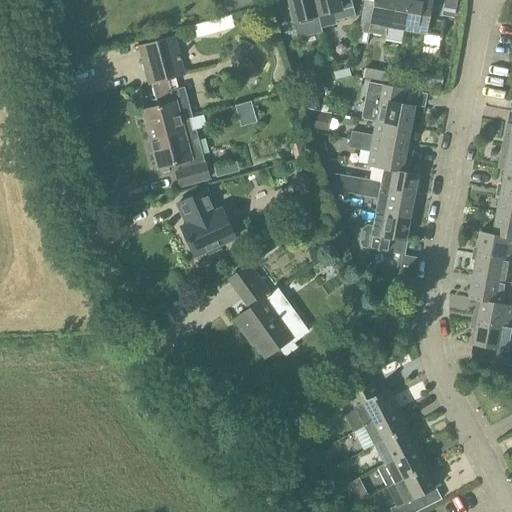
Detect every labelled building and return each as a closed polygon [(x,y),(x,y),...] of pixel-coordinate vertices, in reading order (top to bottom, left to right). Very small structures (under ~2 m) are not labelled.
[(228,13),(254,6),(252,0),(232,0),(225,2),(228,13)] [(289,0),(295,21),(283,24),(286,33),(296,31),(298,39),(322,33),(318,16),(314,0),(289,0)] [(314,0),(318,16),(333,12),(336,21),(356,16),(354,7),(343,10),(340,0),(314,0)] [(405,30),(410,0),(364,0),(357,42),(367,44),(369,34),(386,37),(388,27),(405,30)] [(446,20),(442,19),(445,0),(410,0),(405,30),(426,34),(425,37),(442,41),(446,20)] [(153,85),(159,107),(146,110),(151,129),(182,121),(190,119),(193,117),(185,87),(171,91),(168,80),(187,75),(176,36),(139,46),(149,85),(153,85)] [(304,85),(324,80),(321,67),(316,69),(315,61),(307,63),(309,71),(301,72),(304,85)] [(386,72),(365,69),(363,78),(393,83),(396,67),(388,65),(386,72)] [(406,90),(369,82),(361,119),(411,128),(415,106),(403,103),(406,90)] [(210,181),(195,131),(194,132),(190,119),(182,121),(151,129),(161,168),(178,163),(181,172),(173,174),(178,191),(210,181)] [(353,131),(351,140),(372,144),(407,150),(411,128),(376,122),(374,135),(353,131)] [(371,152),(368,166),(419,175),(419,174),(409,173),(411,160),(405,159),(407,150),(372,144),(351,140),(349,148),(371,152)] [(511,147),(509,147),(508,156),(502,155),(499,168),(505,169),(511,170),(511,147)] [(225,165),(228,175),(240,172),(237,162),(225,165)] [(415,197),(419,175),(368,166),(368,167),(384,170),(382,182),(329,173),(331,181),(349,185),(415,197)] [(511,170),(505,169),(501,191),(511,192),(511,170)] [(297,175),(306,194),(315,189),(306,170),(297,175)] [(411,219),(415,197),(349,185),(347,193),(378,199),(376,212),(411,219)] [(209,190),(179,204),(188,224),(183,227),(196,257),(209,251),(210,254),(222,248),(221,246),(237,238),(224,208),(218,211),(209,190)] [(511,192),(501,191),(497,213),(511,215),(511,192)] [(392,253),(394,239),(406,241),(411,219),(376,212),(373,226),(368,225),(364,228),(361,243),(364,247),(392,253)] [(511,215),(497,213),(493,234),(482,232),(481,232),(511,238),(511,215)] [(511,238),(481,232),(477,254),(511,260),(511,238)] [(270,237),(252,249),(259,260),(278,247),(270,237)] [(511,260),(477,254),(473,276),(508,283),(510,269),(511,268),(511,260)] [(309,333),(279,290),(273,295),(252,265),(231,280),(251,309),(236,320),(248,338),(250,336),(265,358),(292,339),(295,342),(309,333)] [(286,292),(299,283),(291,273),(279,282),(286,292)] [(511,297),(505,296),(508,283),(473,276),(469,298),(511,306),(511,297)] [(480,300),(476,322),(511,328),(511,306),(469,298),(480,300)] [(511,337),(511,330),(511,328),(476,322),(472,345),(480,346),(478,359),(477,359),(477,360),(511,365),(511,350),(508,350),(511,337)] [(353,433),(366,426),(396,410),(400,408),(394,397),(390,399),(385,391),(372,398),(366,386),(344,398),(350,409),(342,414),(353,433)] [(396,410),(366,426),(376,445),(406,429),(402,422),(406,420),(400,408),(396,410)] [(376,445),(386,464),(416,449),(420,446),(414,435),(410,437),(406,429),(376,445)] [(511,430),(498,435),(504,452),(511,449),(511,430)] [(299,454),(305,460),(314,452),(309,446),(299,454)] [(379,468),(389,487),(426,468),(421,460),(426,458),(420,446),(416,449),(386,464),(379,468)] [(434,474),(430,476),(426,468),(389,487),(398,506),(393,509),(394,511),(417,511),(443,499),(437,487),(440,485),(434,474)] [(342,478),(332,486),(337,493),(348,484),(342,478)] [(348,484),(337,493),(343,500),(353,491),(348,484)]
